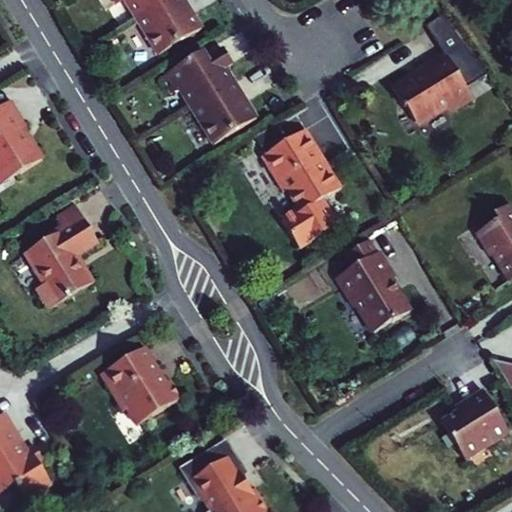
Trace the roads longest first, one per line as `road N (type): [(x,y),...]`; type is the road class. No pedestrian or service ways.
road 1 (residential): [(151,207),(172,281),(219,361),(287,427)]
road 2 (residential): [(287,427),(262,348),(224,284),(151,207)]
road 3 (residential): [(151,207),(22,0)]
road 4 (residential): [(307,447),(466,346)]
road 5 (residential): [(256,0),(297,64),(342,38)]
